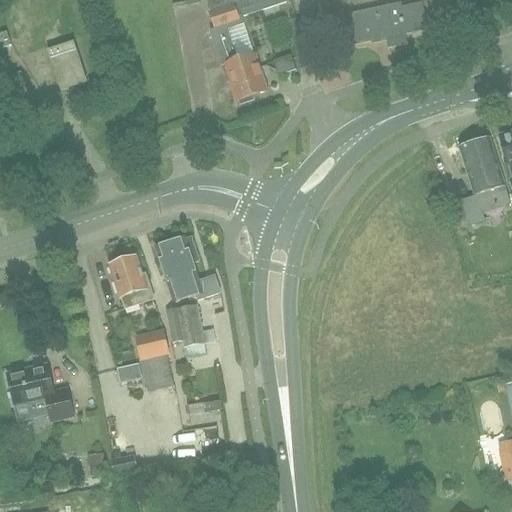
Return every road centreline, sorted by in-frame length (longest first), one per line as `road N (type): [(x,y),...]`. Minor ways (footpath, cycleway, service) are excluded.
road 1 (secondary): [(275,213),(261,304),(295,511)]
road 2 (primary): [(0,253),(192,189),(220,190),(275,213)]
road 3 (secondary): [(299,511),(290,315),(304,226)]
road 4 (primary): [(426,105),(345,135),(298,176),(275,213)]
road 5 (primary): [(304,226),(338,169),(426,105)]
